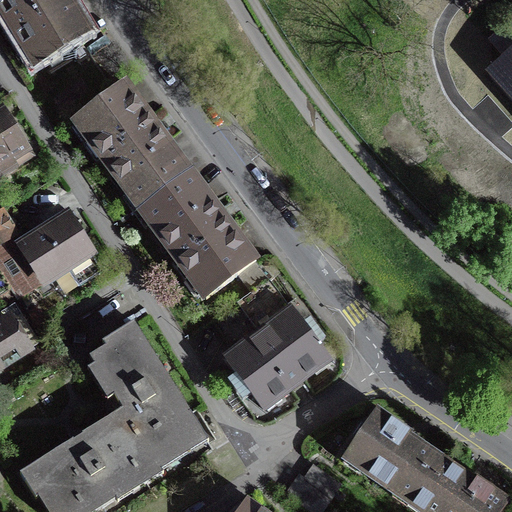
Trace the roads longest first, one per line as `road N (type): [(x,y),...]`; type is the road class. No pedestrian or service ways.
road 1 (residential): [(386,361),(273,442),(234,429),(0,60)]
road 2 (residential): [(121,0),(386,361)]
road 3 (residential): [(386,361),(511,459)]
